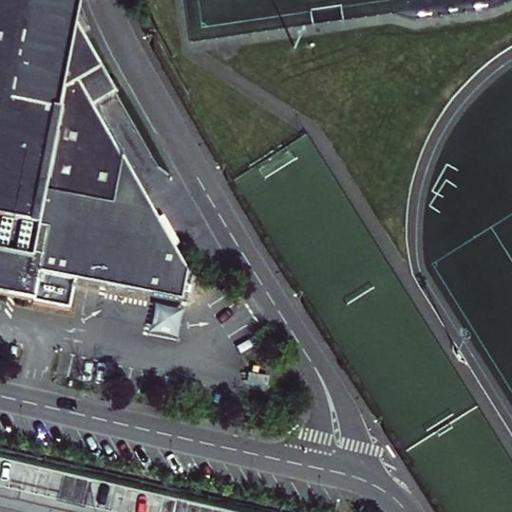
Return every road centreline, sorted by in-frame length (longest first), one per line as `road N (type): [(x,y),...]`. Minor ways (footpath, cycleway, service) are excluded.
road 1 (residential): [(106,0),(214,207),(325,387),(337,425),(333,472)]
road 2 (residential): [(333,472),(0,395)]
